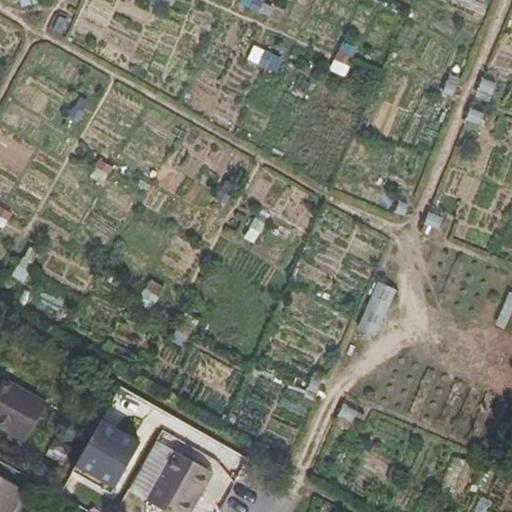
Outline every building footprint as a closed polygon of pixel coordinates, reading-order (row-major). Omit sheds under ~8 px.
[(147,0),(171,10),(175,0),(147,0)] [(271,15),(274,6),(253,0),(245,0),(243,7),(271,15)] [(249,61),(268,69),(274,54),(255,46),(249,61)] [(338,52),(333,72),(346,75),(351,55),(338,52)] [(0,226),(6,230),(14,213),(0,207),(0,226)] [(438,236),(446,219),(433,213),(425,231),(438,236)] [(22,257),(13,279),(26,284),(35,263),(22,257)] [(156,309),(167,287),(152,280),(141,302),(156,309)] [(380,282),(359,330),(377,338),(398,290),(380,282)] [(43,400),(45,396),(0,370),(0,416),(6,420),(26,431),(36,414),(43,400)] [(49,422),(57,407),(43,400),(36,414),(49,422)] [(339,423),(355,429),(362,411),(345,405),(339,423)] [(139,435),(101,414),(71,467),(110,488),(139,435)] [(26,431),(6,420),(2,428),(21,440),(26,431)] [(178,443),(160,433),(132,482),(151,492),(178,443)] [(183,511),(184,511),(213,464),(178,443),(151,492),(183,511)] [(451,455),(441,484),(458,490),(468,461),(451,455)] [(491,488),(495,470),(481,468),(477,485),(491,488)] [(0,511),(5,511),(22,485),(0,471),(0,511)]
